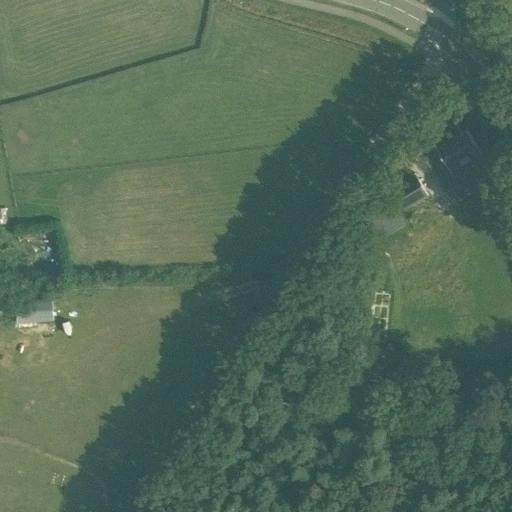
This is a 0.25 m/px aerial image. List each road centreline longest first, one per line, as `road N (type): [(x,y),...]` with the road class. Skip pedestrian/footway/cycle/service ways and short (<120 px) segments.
road 1 (unclassified): [(451,42),(276,292)]
road 2 (track): [(276,292),(129,511)]
